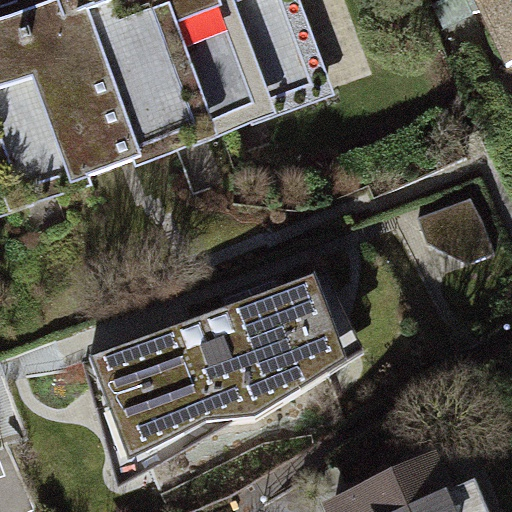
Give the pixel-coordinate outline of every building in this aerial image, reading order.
[(60,0),(0,22),(0,212),(324,93),(309,53),(302,55),(281,0),(60,0)] [(511,67),(511,0),(474,0),(507,70),(511,67)] [(471,269),(497,258),(475,200),(419,222),(429,246),(471,269)] [(315,277),(89,361),(109,413),(128,406),(147,459),(208,427),(255,425),(332,376),(317,337),(335,330),(315,277)] [(502,511),(490,483),(458,496),(445,463),(327,511),(502,511)]
